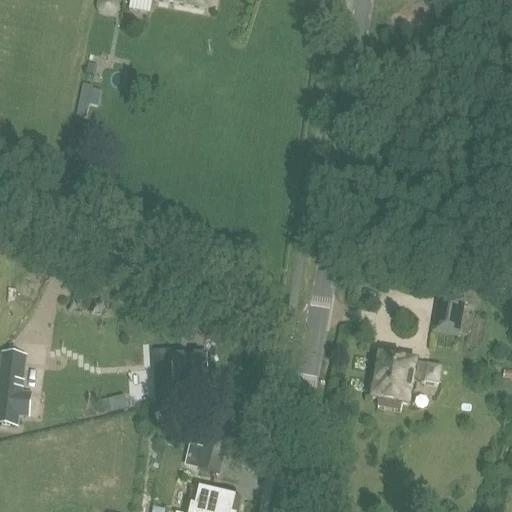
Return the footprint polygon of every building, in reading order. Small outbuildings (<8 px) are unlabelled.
[(207,0),(147,0),(154,1),(153,3),(206,13),(207,0)] [(87,64),(86,75),(95,77),(98,67),(87,64)] [(404,277),(422,279),(423,266),(405,264),(404,277)] [(434,333),(453,336),(457,315),(438,311),(434,333)] [(457,317),(455,356),(477,356),(479,317),(457,317)] [(347,336),(349,323),(330,320),(328,333),(347,336)] [(375,398),(412,405),(416,378),(441,382),(444,365),(382,355),(375,398)] [(159,384),(177,383),(177,387),(210,386),(209,358),(176,359),(176,363),(159,364),(159,384)] [(0,410),(19,413),(26,369),(2,365),(0,374),(0,410)] [(511,371),(504,371),(503,380),(511,381),(511,371)] [(457,390),(443,387),(439,405),(454,407),(457,390)] [(117,400),(120,412),(128,410),(125,397),(117,400)] [(394,416),(393,431),(414,433),(415,418),(394,416)] [(226,446),(206,441),(204,449),(199,471),(219,475),(226,446)] [(240,511),(242,505),(196,493),(190,511),(240,511)]
